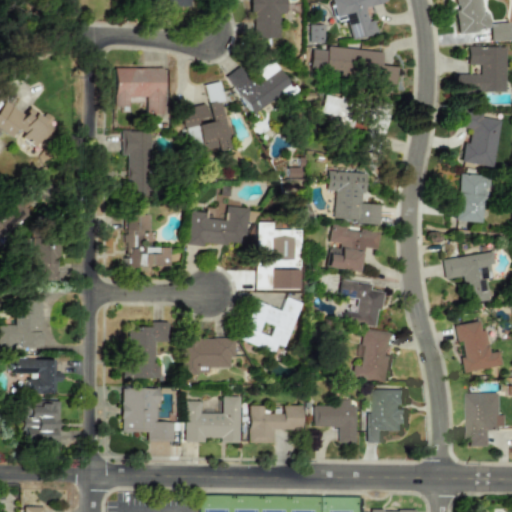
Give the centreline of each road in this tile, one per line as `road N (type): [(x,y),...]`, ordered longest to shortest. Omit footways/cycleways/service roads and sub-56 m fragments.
road 1 (tertiary): [(0,469),(511,477)]
road 2 (residential): [(85,511),(88,27)]
road 3 (residential): [(437,476),(435,390),(402,204),(423,100),(418,0)]
road 4 (residential): [(88,27),(149,29),(221,47),(221,0)]
road 5 (residential): [(86,286),(207,287)]
